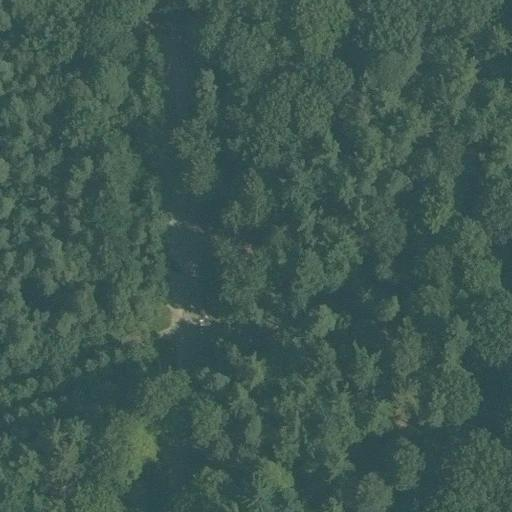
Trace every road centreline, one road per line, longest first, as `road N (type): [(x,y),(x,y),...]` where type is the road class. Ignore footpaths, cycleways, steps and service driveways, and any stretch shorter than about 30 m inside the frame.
road 1 (unclassified): [(188,335),(176,0)]
road 2 (unclassified): [(509,254),(420,274),(236,336),(188,335)]
road 3 (unclassified): [(418,511),(509,254)]
road 4 (track): [(0,419),(186,358)]
road 5 (unclassified): [(188,335),(175,511)]
road 6 (track): [(109,511),(179,399)]
